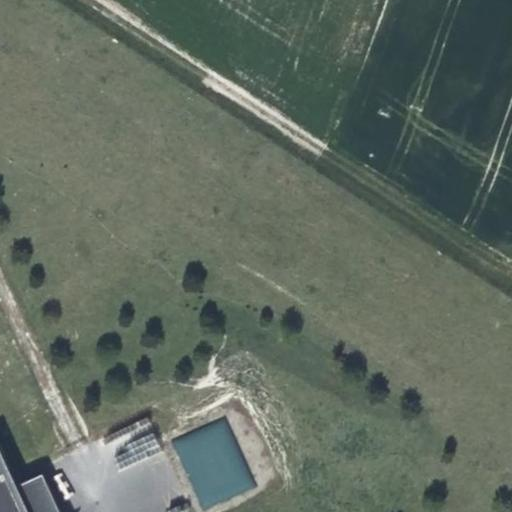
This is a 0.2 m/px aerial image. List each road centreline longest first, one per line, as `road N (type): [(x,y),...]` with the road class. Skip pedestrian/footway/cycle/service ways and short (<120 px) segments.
road 1 (track): [(87,0),(511,276)]
road 2 (track): [(84,461),(0,282)]
